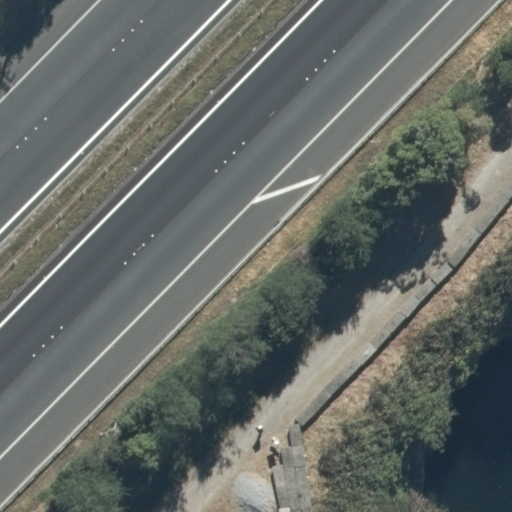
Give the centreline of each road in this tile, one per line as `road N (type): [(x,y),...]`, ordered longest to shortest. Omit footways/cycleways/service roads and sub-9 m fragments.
road 1 (trunk): [(397,0),(0,402)]
road 2 (trunk): [(0,177),(175,0)]
